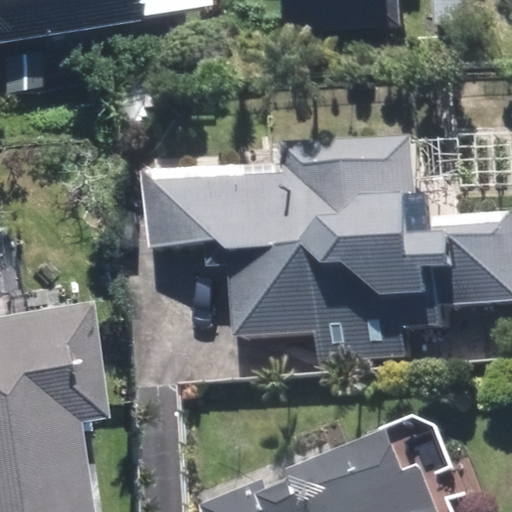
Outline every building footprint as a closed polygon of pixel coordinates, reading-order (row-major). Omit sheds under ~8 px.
[(0,0),(0,43),(187,13),(185,0),(0,0)] [(478,0),(439,0),(440,42),(479,41),(478,0)] [(44,53),(0,59),(0,96),(50,90),(44,53)] [(302,168),(155,177),(159,251),(239,246),(244,339),(329,334),(330,362),(413,357),(411,331),(451,329),(450,305),(511,301),(511,228),(425,234),(420,148),(301,154),(302,168)] [(71,306),(0,317),(0,511),(80,511),(66,422),(89,418),(71,306)] [(445,511),(430,473),(415,479),(398,437),(216,511),(215,511),(445,511)]
